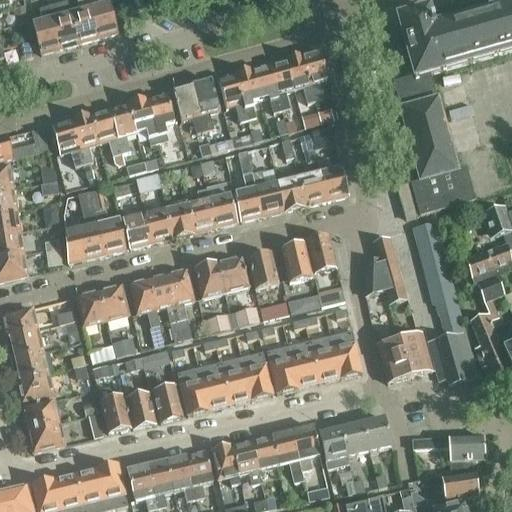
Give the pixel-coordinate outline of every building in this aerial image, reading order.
[(80,14),(71,17),(79,48),(98,43),(86,0),(84,0),(77,2),(80,14)] [(86,0),(98,43),(118,37),(109,6),(99,9),(96,0),(86,0)] [(511,54),(511,5),(434,27),(429,11),(397,20),(414,81),(395,86),(402,112),(400,112),(420,184),(397,190),(407,223),(475,204),(466,171),(457,174),(430,77),(511,54)] [(58,7),(48,10),(60,53),(79,48),(71,17),(61,20),(58,7)] [(24,8),(12,9),(13,19),(25,17),(24,8)] [(60,53),(48,10),(39,12),(42,25),(33,27),(41,58),(60,53)] [(27,32),(15,35),(17,47),(21,46),(22,46),(30,45),(28,36),(27,32)] [(22,47),(23,52),(25,62),(32,60),(33,60),(31,50),(30,49),(30,46),(22,47)] [(320,54),(303,59),(316,106),(324,103),(319,87),(328,84),(320,54)] [(285,63),(285,64),(286,64),(294,94),(303,92),(307,108),(316,106),(303,59),(303,58),(285,63)] [(285,64),(269,69),(282,115),(284,123),(292,121),(285,97),(294,94),(286,64),(285,64)] [(269,69),(252,73),(260,104),(269,101),(273,117),(282,115),(269,69)] [(234,77),(235,78),(248,125),(256,122),(252,106),(260,104),(252,73),(252,72),(234,77)] [(248,125),(235,78),(218,83),(226,113),(235,110),(240,127),(248,125)] [(192,89),(192,90),(205,135),(214,133),(209,118),(220,115),(211,84),(192,89)] [(192,90),(173,95),(182,125),(192,122),(196,138),(205,135),(192,90)] [(166,97),(147,103),(160,148),(166,170),(175,168),(164,130),(174,127),(166,97)] [(127,107),(128,108),(136,137),(146,135),(151,150),(160,148),(147,103),(147,102),(127,107)] [(461,150),(482,144),(471,106),(450,112),(461,150)] [(128,108),(109,113),(122,158),(131,156),(126,140),(136,137),(128,108)] [(109,113),(91,118),(90,119),(98,148),(109,145),(115,167),(117,170),(119,170),(122,170),(125,169),(122,158),(109,113)] [(332,117),(320,120),(322,128),(335,125),(332,117)] [(71,123),(71,124),(84,169),(91,167),(93,166),(89,151),(98,148),(90,119),(91,118),(71,123)] [(322,128),(320,120),(303,125),(305,133),(322,128)] [(292,123),(284,126),(287,137),(296,135),(292,123)] [(84,169),(71,124),(52,129),(61,159),(71,156),(75,171),(84,169)] [(284,125),(276,127),(280,139),(287,137),(284,126),(284,125)] [(31,134),(35,148),(37,157),(48,154),(43,131),(31,134)] [(253,135),(256,146),(270,142),(267,131),(253,135)] [(314,153),(315,154),(336,149),(332,132),(310,137),(314,153)] [(232,143),(231,143),(231,146),(233,152),(246,148),(251,147),(254,146),(251,137),(248,138),(232,143)] [(310,137),(301,140),(305,156),(306,155),(314,153),(310,137)] [(0,166),(12,163),(10,154),(6,141),(0,142),(0,166)] [(209,149),(211,158),(233,152),(231,146),(231,143),(209,149)] [(282,145),(286,163),(294,161),(289,144),(282,145)] [(208,148),(199,151),(202,160),(211,158),(209,149),(208,148)] [(271,159),(268,149),(255,153),(257,162),(271,159)] [(262,221),(252,178),(247,155),(238,157),(243,180),(247,194),(234,197),(241,226),(262,221)] [(317,165),(320,176),(327,205),(348,200),(341,171),(330,174),(327,162),(317,165)] [(156,163),(144,166),(147,175),(158,172),(156,163)] [(201,167),(204,179),(215,176),(212,164),(201,167)] [(147,175),(144,166),(126,171),(129,180),(147,175)] [(91,167),(84,169),(87,182),(95,180),(91,167)] [(201,167),(189,170),(192,182),(204,179),(201,167)] [(52,168),(41,170),(44,187),(57,185),(55,168),(52,168)] [(0,195),(13,193),(9,169),(0,171),(0,195)] [(178,173),(168,176),(170,183),(171,186),(180,183),(178,173)] [(170,183),(168,176),(158,178),(159,185),(170,183)] [(261,176),(252,178),(262,221),(284,216),(277,187),(265,190),(261,176)] [(327,205),(320,176),(298,182),(306,211),(327,205)] [(148,180),(135,183),(137,191),(139,198),(142,197),(160,192),(157,178),(148,180)] [(298,182),(277,187),(284,216),(306,211),(298,182)] [(70,183),(63,185),(66,196),(78,193),(76,187),(70,183)] [(44,187),(41,187),(42,197),(60,195),(57,185),(44,187)] [(131,197),(129,187),(113,191),(116,201),(131,197)] [(0,218),(16,215),(13,193),(0,195),(0,218)] [(101,194),(90,197),(94,217),(95,218),(96,223),(98,229),(105,259),(110,258),(126,254),(119,224),(108,227),(105,214),(103,205),(101,194)] [(200,206),(188,209),(195,238),(216,232),(209,203),(206,194),(197,196),(200,206)] [(74,235),(66,237),(67,245),(69,268),(70,268),(76,266),(80,265),(91,263),(105,259),(98,229),(96,223),(95,218),(94,217),(90,197),(79,199),(85,227),(86,229),(86,232),(76,234),(74,235)] [(230,198),(209,203),(216,232),(238,227),(230,198)] [(179,211),(166,214),(173,243),(195,238),(188,209),(187,209),(186,202),(177,204),(179,211)] [(50,211),(45,218),(47,231),(59,229),(60,229),(58,216),(57,210),(50,211)] [(499,251),(466,264),(470,276),(475,289),(510,275),(511,274),(511,265),(509,256),(511,255),(511,231),(505,210),(482,218),(486,230),(491,243),(496,241),(499,240),(502,238),(504,242),(506,249),(499,251)] [(166,214),(145,219),(152,248),(173,243),(166,214)] [(0,240),(20,237),(16,215),(0,218),(0,240)] [(152,248),(145,219),(123,224),(130,253),(152,248)] [(413,231),(416,243),(439,237),(436,226),(413,231)] [(0,240),(0,264),(24,260),(20,237),(0,240)] [(416,243),(418,253),(442,248),(439,237),(416,243)] [(306,245),(313,277),(337,272),(329,240),(306,245)] [(406,303),(389,243),(373,247),(378,264),(386,295),(390,307),(406,303)] [(45,246),(46,255),(60,253),(59,244),(45,246)] [(313,281),(305,248),(301,249),(299,247),(294,248),(292,251),(281,254),(289,287),(313,281)] [(418,253),(421,264),(444,258),(442,248),(418,253)] [(60,253),(46,255),(48,270),(62,268),(60,253)] [(279,288),(271,256),(261,259),(258,257),(252,258),(251,261),(247,262),(255,294),(279,288)] [(421,264),(424,275),(447,269),(444,258),(421,264)] [(0,286),(27,280),(24,260),(0,264),(0,286)] [(242,262),(219,268),(226,297),(250,291),(242,262)] [(386,295),(378,264),(366,267),(366,300),(386,295)] [(226,297),(219,268),(218,268),(218,267),(195,273),(202,303),(226,297)] [(424,275),(426,286),(450,280),(447,269),(424,275)] [(187,274),(168,279),(183,344),(192,342),(184,307),(194,305),(187,274)] [(168,279),(148,284),(156,314),(166,312),(175,346),(183,344),(168,279)] [(426,286),(429,297),(452,291),(450,280),(426,286)] [(477,289),(492,325),(500,322),(492,305),(504,300),(497,281),(477,289)] [(156,314),(148,284),(129,289),(136,319),(147,316),(151,332),(150,332),(155,351),(164,349),(156,314)] [(121,290),(99,296),(106,325),(128,319),(121,290)] [(342,291),(318,297),(319,300),(322,311),(345,305),(342,291)] [(432,308),(434,307),(455,302),(452,291),(429,297),(432,308)] [(106,325),(99,296),(76,301),(83,331),(106,325)] [(296,305),(288,307),(290,318),(299,316),(312,313),(309,302),(296,305)] [(437,319),(439,318),(458,314),(455,302),(434,307),(437,319)] [(59,321),(73,317),(69,303),(62,305),(62,306),(55,308),(59,321)] [(290,318),(288,307),(287,307),(287,306),(279,308),(282,320),(290,318)] [(1,320),(7,342),(38,334),(32,312),(1,320)] [(236,319),(239,331),(259,326),(256,314),(236,319)] [(345,314),(335,316),(337,324),(346,321),(345,314)] [(439,318),(441,329),(461,325),(458,314),(439,318)] [(482,372),(486,370),(494,392),(511,383),(511,378),(489,317),(471,325),(480,350),(474,353),(482,372)] [(227,321),(207,326),(210,338),(230,333),(227,321)] [(314,321),(304,323),(306,331),(316,329),(314,321)] [(304,323),(295,326),(296,333),(306,331),(304,323)] [(75,325),(66,327),(71,346),(79,344),(77,333),(75,325)] [(461,325),(441,329),(444,341),(464,336),(461,325)] [(345,349),(334,352),(337,364),(341,382),(340,382),(341,383),(352,380),(363,378),(355,348),(355,347),(353,339),(353,337),(352,336),(350,326),(345,328),(344,328),(340,329),(343,340),(347,339),(349,348),(345,349)] [(270,332),(260,334),(262,342),(272,339),(270,332)] [(9,354),(11,364),(43,356),(38,334),(7,342),(6,342),(7,344),(6,347),(7,352),(9,354)] [(315,346),(319,345),(317,334),(307,337),(310,347),(315,346)] [(255,335),(245,338),(247,345),(257,343),(255,335)] [(444,341),(436,343),(447,383),(449,389),(480,381),(464,336),(444,341)] [(303,360),(291,362),(298,392),(299,392),(320,387),(312,357),(310,347),(307,337),(298,339),(303,360)] [(422,337),(399,343),(410,381),(432,375),(422,337)] [(224,343),(214,345),(216,353),(226,351),(224,343)] [(410,381),(399,343),(377,349),(388,387),(410,381)] [(438,385),(447,383),(436,343),(428,345),(436,374),(438,385)] [(214,345),(205,348),(206,356),(216,353),(214,345)] [(274,345),(265,347),(270,368),(277,398),(299,393),(299,392),(298,392),(291,362),(279,365),(274,345)] [(112,352),(114,361),(133,357),(130,347),(112,352)] [(256,371),(244,374),(252,404),(251,404),(251,405),(273,399),(266,368),(260,348),(251,351),(256,371)] [(511,349),(503,353),(507,361),(511,372),(511,349)] [(114,361),(112,352),(90,358),(92,367),(114,362),(114,361)] [(318,356),(312,357),(320,387),(340,382),(341,382),(337,364),(334,352),(322,355),(318,356)] [(181,353),(172,355),(174,363),(183,361),(181,353)] [(158,357),(161,371),(171,369),(167,355),(158,357)] [(16,386),(17,385),(48,378),(43,356),(11,364),(14,374),(13,376),(14,381),(16,383),(16,386)] [(227,356),(208,361),(211,371),(220,369),(220,371),(222,379),(223,379),(230,409),(251,404),(252,404),(244,374),(233,377),(227,356)] [(71,362),(73,372),(85,369),(83,359),(71,362)] [(129,365),(125,366),(127,374),(127,376),(144,372),(143,369),(141,362),(129,365)] [(182,367),(175,369),(180,389),(188,420),(210,415),(209,414),(204,394),(201,384),(190,387),(185,367),(182,367)] [(74,372),(77,383),(88,381),(85,369),(74,372)] [(213,381),(201,384),(202,387),(204,394),(209,414),(222,411),(230,409),(223,379),(222,379),(220,371),(220,369),(211,371),(213,381)] [(93,373),(95,384),(110,380),(107,370),(93,373)] [(48,378),(17,385),(22,407),(53,400),(48,378)] [(152,396),(160,427),(183,421),(176,390),(152,396)] [(98,394),(101,406),(108,437),(118,435),(121,436),(127,435),(128,432),(131,431),(124,400),(112,403),(109,392),(98,394)] [(126,403),(133,433),(156,428),(149,397),(126,403)] [(26,424),(28,434),(59,427),(54,404),(23,411),(24,415),(22,417),(24,423),(26,424)] [(86,420),(89,420),(97,418),(94,406),(86,408),(83,408),(84,412),(86,420)] [(97,418),(89,420),(92,431),(100,429),(97,418)] [(385,422),(363,427),(370,456),(392,451),(385,422)] [(59,427),(28,434),(31,444),(29,447),(30,452),(33,454),(34,457),(65,450),(59,427)] [(363,427),(341,433),(348,461),(370,456),(363,427)] [(313,430),(292,435),(302,476),(312,473),(309,462),(320,460),(313,430)] [(348,461),(341,433),(319,438),(326,467),(348,461)] [(292,435),(272,440),(279,470),(290,467),(294,487),(304,484),(302,476),(292,435)] [(450,467),(452,480),(474,477),(473,465),(485,465),(484,461),(487,458),(487,452),(484,450),(483,439),(432,443),(411,444),(413,454),(449,452),(450,467)] [(272,440),(252,445),(259,474),(279,470),(272,440)] [(238,479),(239,479),(248,477),(251,489),(261,487),(258,475),(259,474),(252,445),(231,450),(238,479)] [(240,486),(239,479),(238,479),(231,450),(211,454),(218,484),(229,481),(231,489),(240,486)] [(205,456),(186,460),(196,504),(205,502),(202,490),(213,487),(205,456)] [(186,460),(166,465),(174,496),(184,494),(186,506),(196,504),(186,460)] [(166,465),(147,470),(156,511),(163,511),(167,511),(164,499),(174,496),(166,465)] [(118,468),(96,473),(104,504),(125,499),(118,468)] [(156,511),(147,470),(127,474),(135,506),(145,503),(147,511),(156,511)] [(96,474),(75,479),(83,511),(92,511),(92,507),(104,504),(96,473),(96,474)] [(446,506),(447,506),(466,503),(478,501),(476,490),(478,487),(477,483),(475,480),(474,477),(452,480),(443,482),(446,506)] [(54,484),(60,511),(70,511),(77,510),(77,511),(83,511),(75,479),(54,484),(54,483),(54,484)] [(375,481),(378,493),(387,491),(384,479),(375,481)] [(37,511),(60,511),(54,484),(32,489),(37,511)] [(365,496),(362,484),(354,486),(357,498),(365,496)] [(345,488),(348,500),(357,498),(354,486),(345,488)] [(13,493),(5,495),(9,511),(31,511),(27,490),(23,491),(20,490),(15,491),(13,493)] [(307,496),(308,506),(330,502),(327,492),(307,496)] [(417,499),(416,492),(410,493),(411,501),(414,511),(415,511),(431,509),(431,502),(424,503),(417,499)] [(400,495),(401,503),(411,501),(410,493),(409,493),(400,495)] [(0,511),(9,511),(5,495),(0,496),(0,511)] [(403,511),(414,511),(415,511),(414,511),(411,501),(401,503),(403,511)] [(276,511),(274,502),(266,504),(267,511),(276,511)] [(383,511),(382,503),(345,511),(383,511)] [(466,503),(447,506),(448,511),(446,511),(467,511),(469,508),(465,508),(466,503)]
